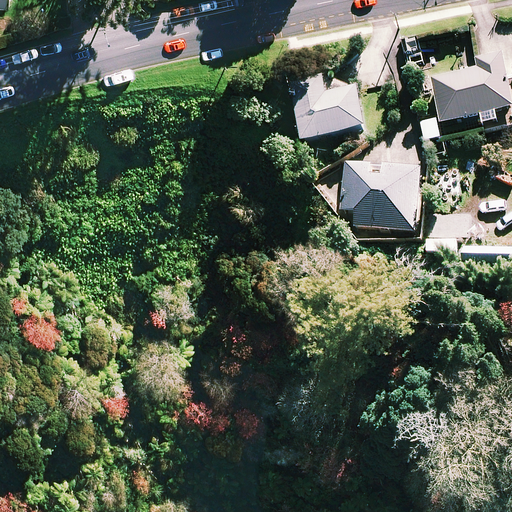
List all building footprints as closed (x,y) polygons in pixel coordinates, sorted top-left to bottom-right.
[(511,80),(510,81),(506,57),(480,62),(482,72),(435,81),(444,126),(483,118),(486,134),(501,131),(498,115),(511,112),(511,80)] [(369,131),(361,90),(328,97),(326,91),(295,97),(305,144),(369,131)] [(441,123),(423,125),(426,143),(444,140),(441,123)] [(451,159),(448,144),(428,148),(431,163),(451,159)] [(372,178),(373,163),(348,162),(344,212),(359,213),(358,230),(418,234),(423,170),(386,167),(385,179),(372,178)] [(458,254),(458,243),(428,242),(428,253),(458,254)] [(511,252),(467,250),(466,272),(511,273),(511,252)]
